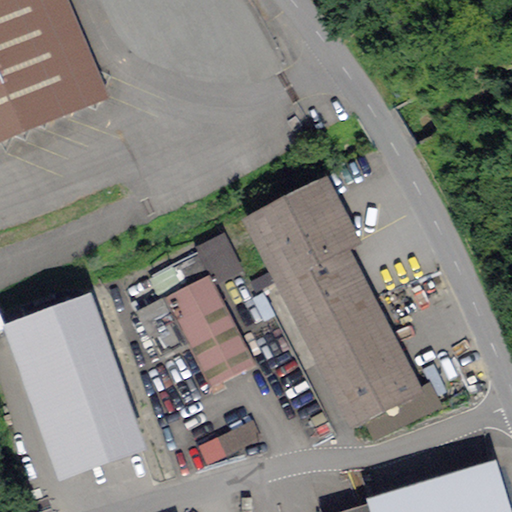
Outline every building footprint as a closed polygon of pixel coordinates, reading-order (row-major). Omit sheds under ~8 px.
[(0,0),(0,120),(77,88),(39,0),(0,0)] [(378,438),(419,416),(335,253),(353,244),(324,189),(251,226),(354,426),(368,418),(378,438)] [(187,345),(210,390),(255,367),(209,277),(138,313),(160,358),(187,345)] [(142,448),(91,305),(19,331),(70,474),(142,448)] [(199,467),(265,440),(257,419),(191,446),(199,467)] [(453,481),(371,505),(373,511),(506,511),(493,469),(453,481)]
